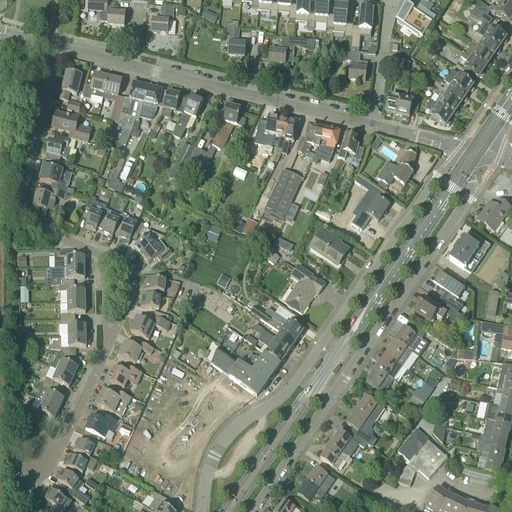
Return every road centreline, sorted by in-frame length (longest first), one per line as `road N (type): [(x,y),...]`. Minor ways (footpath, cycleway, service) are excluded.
road 1 (residential): [(458,147),(295,381),(217,445),(200,511)]
road 2 (secondary): [(229,511),(471,163)]
road 3 (residential): [(255,511),(469,198),(471,163)]
road 4 (residential): [(373,126),(56,49)]
road 5 (residential): [(103,256),(26,223),(19,207),(56,49)]
road 6 (residential): [(29,478),(67,428),(106,349)]
